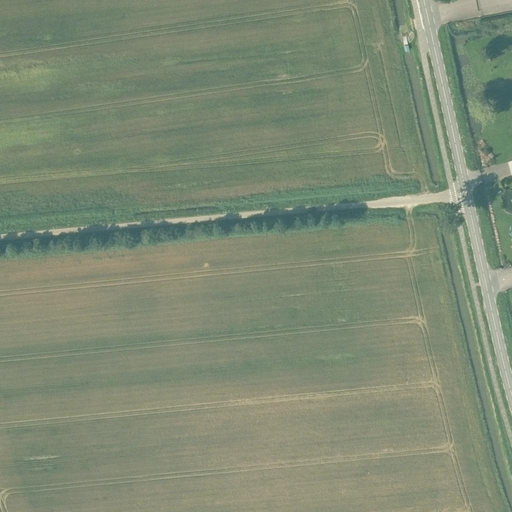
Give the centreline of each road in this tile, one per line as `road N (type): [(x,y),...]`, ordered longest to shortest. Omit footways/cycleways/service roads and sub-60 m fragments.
road 1 (unclassified): [(0,238),(464,191)]
road 2 (tertiary): [(511,395),(464,191)]
road 3 (tertiary): [(464,191),(421,0)]
